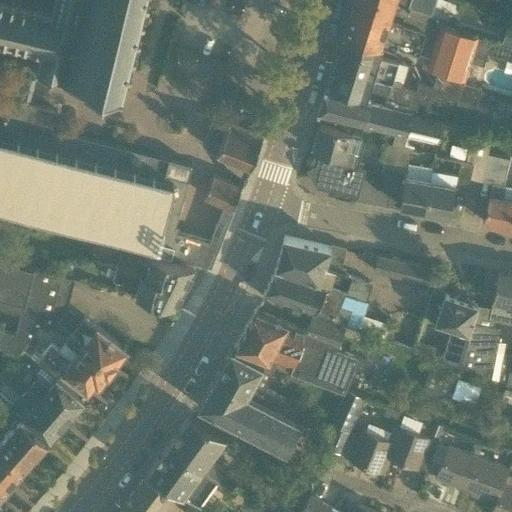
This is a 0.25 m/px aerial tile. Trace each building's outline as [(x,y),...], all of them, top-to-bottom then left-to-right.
[(147,0),(149,0),(0,0),(0,39),(26,46),(19,72),(28,74),(27,77),(32,79),(32,80),(33,80),(35,75),(39,76),(41,69),(56,73),(58,76),(61,74),(80,79),(79,84),(82,85),(83,80),(119,89),(118,94),(122,94),(122,87),(126,70),(132,71),(133,68),(127,66),(131,52),(136,54),(137,50),(131,49),(135,34),(140,36),(141,32),(136,31),(139,17),(145,18),(146,15),(140,13),(143,0),(147,0)] [(353,0),(349,13),(372,20),(374,13),(390,17),(391,12),(404,15),(402,21),(426,30),(431,14),(407,6),(409,1),(407,0),(394,0),(393,0),(353,0)] [(435,0),(393,0),(394,0),(407,0),(409,1),(407,6),(431,14),(435,0)] [(349,13),(342,34),(382,46),(394,50),(396,46),(418,53),(426,30),(402,21),(401,24),(389,20),(390,17),(374,13),(372,20),(349,13)] [(426,69),(436,72),(463,81),(470,61),(482,64),(491,40),(477,35),(440,25),(433,47),(426,69)] [(342,34),(332,65),(385,80),(385,77),(392,79),(397,62),(378,56),(382,46),(342,34)] [(326,86),(366,98),(370,87),(381,90),(388,92),(384,105),(415,112),(419,101),(426,104),(430,91),(432,86),(419,82),(416,91),(401,86),(402,82),(392,79),(385,77),(385,80),(332,65),(326,86)] [(462,82),(463,81),(436,72),(432,86),(430,91),(456,99),(462,82)] [(456,99),(475,104),(480,88),(462,82),(456,99)] [(435,152),(436,141),(441,119),(442,117),(423,113),(423,114),(415,112),(384,105),(369,101),(369,99),(366,98),(326,86),(318,112),(406,133),(404,145),(410,146),(435,152)] [(430,91),(426,104),(423,113),(442,117),(468,126),(475,104),(456,99),(430,91)] [(0,210),(152,250),(211,265),(244,182),(242,181),(242,182),(239,182),(237,185),(213,175),(205,196),(224,204),(210,240),(177,232),(178,226),(175,225),(180,203),(181,203),(191,164),(168,158),(167,163),(158,161),(159,156),(158,156),(156,164),(152,163),(153,160),(142,157),(141,160),(132,158),(133,155),(123,152),(122,155),(113,153),(114,150),(103,147),(103,150),(94,148),(94,145),(84,142),(83,145),(74,143),(75,140),(64,137),(63,140),(58,139),(60,131),(59,130),(58,135),(49,133),(55,109),(47,107),(48,103),(42,102),(41,105),(10,97),(6,112),(4,111),(0,125),(0,210)] [(486,108),(475,104),(469,124),(480,128),(486,108)] [(219,115),(206,147),(246,163),(244,167),(247,169),(246,170),(248,171),(263,135),(229,121),(219,115)] [(318,123),(312,149),(319,151),(315,167),(311,170),(319,183),(322,184),(321,188),(358,197),(363,178),(365,168),(356,167),(359,154),(357,154),(363,133),(318,123)] [(469,178),(480,180),(486,154),(491,131),(473,127),(466,161),(472,162),(469,178)] [(382,166),(394,168),(398,144),(386,142),(382,166)] [(410,146),(404,145),(398,144),(394,168),(406,170),(410,146)] [(480,180),(502,185),(508,158),(486,154),(480,180)] [(468,184),(469,178),(472,162),(466,161),(460,160),(456,182),(468,184)] [(430,181),(405,176),(400,206),(424,210),(430,181)] [(449,215),(454,185),(430,181),(424,210),(449,215)] [(484,221),(511,227),(511,220),(511,197),(489,193),(484,221)] [(330,246),(284,235),(276,265),(328,282),(345,287),(344,293),(365,300),(372,283),(350,275),(350,274),(324,265),(330,246)] [(115,267),(184,283),(186,278),(191,279),(196,269),(192,266),(193,264),(121,244),(115,267)] [(431,267),(378,254),(374,270),(427,283),(431,267)] [(75,278),(55,274),(0,259),(0,308),(18,314),(13,333),(0,330),(0,331),(0,344),(15,354),(39,324),(48,330),(57,319),(69,303),(65,300),(68,285),(65,285),(67,277),(75,279),(75,278)] [(184,283),(115,267),(112,280),(137,287),(135,294),(174,303),(175,302),(179,303),(184,292),(181,290),(183,284),(184,285),(185,284),(184,283)] [(345,287),(328,282),(326,286),(275,268),(265,291),(316,309),(315,313),(345,324),(351,309),(339,305),(344,293),(345,287)] [(511,318),(511,272),(498,270),(493,299),(489,318),(502,321),(503,317),(511,318)] [(436,321),(445,293),(432,289),(423,317),(436,321)] [(450,331),(442,359),(460,365),(469,333),(473,322),(476,309),(477,304),(475,303),(473,300),(468,298),(464,299),(458,298),(458,295),(457,297),(445,293),(436,321),(434,325),(450,331)] [(306,329),(255,309),(244,327),(351,372),(358,355),(337,347),(339,341),(345,324),(315,313),(312,312),(306,329)] [(96,327),(83,317),(64,341),(78,350),(80,348),(109,370),(117,359),(121,359),(124,354),(124,351),(126,348),(123,345),(97,326),(96,327)] [(469,333),(460,365),(491,376),(501,327),(473,322),(469,333)] [(343,392),(345,389),(351,372),(244,327),(234,345),(292,366),(290,369),(343,392)] [(107,373),(109,370),(80,348),(78,350),(71,359),(50,343),(42,354),(36,349),(31,355),(37,360),(36,361),(39,363),(55,375),(82,398),(94,381),(98,384),(100,381),(104,381),(107,376),(107,373)] [(264,387),(252,381),(263,363),(231,348),(214,377),(291,417),(298,404),(264,387)] [(511,354),(511,353),(502,352),(497,378),(506,382),(511,354)] [(354,385),(373,393),(383,369),(363,361),(354,385)] [(26,368),(18,377),(66,419),(73,411),(77,411),(82,405),(81,401),(83,399),(82,398),(55,375),(39,363),(31,373),(26,368)] [(66,419),(18,377),(11,385),(20,393),(19,395),(31,405),(23,414),(50,438),(52,435),(56,436),(61,430),(60,426),(66,419)] [(214,377),(206,391),(198,406),(278,446),(286,450),(300,422),(291,417),(214,377)] [(329,422),(350,431),(365,398),(345,389),(343,392),(329,422)] [(0,418),(11,428),(9,431),(0,441),(0,448),(22,469),(22,468),(37,451),(41,452),(47,446),(46,443),(47,441),(0,399),(0,418)] [(386,404),(383,413),(395,417),(398,409),(386,404)] [(189,415),(168,443),(218,480),(228,487),(234,479),(224,472),(225,471),(211,461),(208,465),(205,462),(225,435),(189,415)] [(386,456),(390,457),(417,468),(429,436),(427,435),(395,423),(389,439),(392,440),(386,456)] [(392,440),(389,439),(362,428),(350,460),(384,473),(390,457),(386,456),(392,440)] [(168,443),(146,474),(187,496),(201,502),(212,489),(218,480),(168,443)] [(465,487),(477,455),(448,444),(435,475),(465,487)] [(0,485),(5,489),(6,489),(12,483),(12,481),(16,482),(21,476),(20,472),(22,472),(22,471),(22,469),(0,448),(0,485)] [(465,487),(495,499),(501,482),(507,467),(477,455),(465,487)] [(175,511),(187,496),(146,474),(123,503),(115,511),(175,511)] [(511,511),(511,486),(501,482),(495,499),(490,511),(511,511)] [(314,511),(321,501),(310,495),(300,511),(314,511)] [(328,511),(331,507),(321,501),(314,511),(328,511)] [(379,511),(357,503),(353,511),(379,511)]
